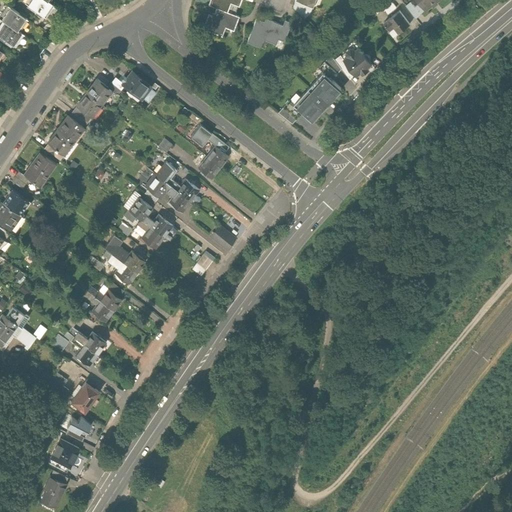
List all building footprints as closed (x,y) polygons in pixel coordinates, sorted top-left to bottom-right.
[(54,0),(36,0),(33,4),(50,15),(58,3),(54,0)] [(246,0),(215,0),(215,2),(223,6),(233,9),(237,1),(245,4),(246,0)] [(416,0),(410,4),(421,17),(430,10),(424,2),(420,6),(416,0)] [(422,0),(424,2),(430,10),(441,0),(422,0)] [(7,3),(1,17),(5,19),(11,5),(7,3)] [(245,14),(233,9),(223,6),(222,11),(219,10),(217,13),(215,12),(208,26),(228,33),(231,24),(240,28),(245,14)] [(8,19),(12,22),(23,30),(31,17),(16,7),(8,19)] [(416,22),(406,9),(390,21),(396,29),(401,26),(405,31),(416,22)] [(274,16),(272,20),(263,16),(255,38),(264,42),(270,44),(273,35),(291,42),(300,19),(293,17),(291,22),(274,16)] [(23,30),(12,22),(4,34),(19,45),(28,33),(23,30)] [(0,63),(0,64),(9,52),(0,46),(0,63)] [(372,67),(359,50),(355,53),(354,50),(350,50),(345,54),(345,58),(346,60),(344,61),(343,62),(354,77),(356,79),(361,75),(363,77),(369,73),(367,70),(372,67)] [(332,56),(319,69),(324,74),(333,82),(342,71),(335,61),(332,56)] [(342,71),(350,80),(354,77),(343,62),(344,61),(341,57),(335,61),(342,71)] [(324,74),(310,89),(328,106),(342,90),(333,82),(324,74)] [(157,96),(134,76),(124,88),(147,108),(157,96)] [(97,83),(87,97),(105,110),(115,96),(97,83)] [(314,122),(328,106),(310,89),(295,105),(305,114),(314,122)] [(105,110),(87,97),(78,110),(96,122),(105,110)] [(295,105),(291,101),(282,112),(295,124),(305,114),(295,105)] [(449,110),(446,107),(441,114),(443,116),(449,110)] [(70,125),(61,138),(76,149),(86,136),(70,125)] [(134,128),(128,135),(135,140),(141,134),(134,128)] [(170,136),(164,144),(172,150),(178,142),(170,136)] [(76,149),(61,138),(52,151),(67,162),(76,149)] [(205,145),(212,151),(217,145),(210,139),(205,145)] [(220,143),(212,154),(226,164),(234,153),(220,143)] [(218,175),(226,164),(212,154),(204,165),(218,175)] [(59,171),(42,158),(28,176),(46,189),(59,171)] [(170,159),(160,172),(196,198),(205,187),(192,177),(188,183),(176,175),(182,168),(170,159)] [(13,180),(24,187),(30,178),(19,171),(13,180)] [(188,209),(196,198),(160,172),(151,185),(155,187),(164,194),(167,196),(172,189),(178,194),(175,199),(188,209)] [(157,204),(164,194),(155,187),(147,197),(157,204)] [(147,217),(156,223),(160,217),(153,212),(158,205),(157,204),(147,197),(144,195),(143,196),(137,192),(129,203),(134,207),(142,213),(147,217)] [(5,207),(21,218),(30,205),(14,194),(5,207)] [(21,218),(5,207),(0,214),(0,222),(12,231),(21,218)] [(134,207),(130,212),(138,219),(142,213),(134,207)] [(164,212),(160,217),(156,223),(170,233),(178,223),(164,212)] [(144,222),(152,228),(156,223),(147,217),(144,222)] [(124,226),(133,233),(139,226),(129,219),(124,226)] [(228,220),(218,233),(233,245),(243,232),(228,220)] [(170,233),(156,223),(152,228),(145,237),(153,243),(155,240),(161,245),(170,233)] [(111,244),(114,246),(143,268),(151,257),(138,247),(135,250),(125,242),(129,238),(120,232),(111,244)] [(135,279),(143,268),(114,246),(109,252),(124,263),(121,268),(135,279)] [(217,255),(209,249),(196,267),(204,274),(217,255)] [(99,254),(95,260),(106,268),(110,262),(99,254)] [(49,274),(45,279),(53,285),(57,280),(49,274)] [(113,283),(112,284),(125,293),(129,286),(117,277),(113,283)] [(127,294),(125,293),(112,284),(113,283),(108,280),(104,287),(97,282),(93,288),(95,289),(106,296),(119,306),(127,294)] [(36,286),(29,281),(24,287),(32,292),(36,286)] [(119,306),(106,296),(95,289),(91,294),(102,302),(97,308),(111,317),(119,306)] [(42,332),(8,308),(0,319),(0,335),(7,341),(17,328),(36,342),(42,332)] [(69,318),(77,324),(79,325),(85,316),(76,309),(69,318)] [(85,318),(81,323),(93,331),(96,325),(85,318)] [(70,333),(86,345),(89,341),(95,333),(85,326),(83,328),(79,325),(77,324),(70,333)] [(95,333),(89,341),(103,351),(111,340),(97,330),(95,333)] [(67,349),(74,339),(64,331),(56,341),(67,349)] [(95,362),(103,351),(89,341),(86,345),(81,352),(95,362)] [(56,373),(48,367),(43,374),(51,380),(56,373)] [(79,381),(62,369),(53,382),(70,394),(79,381)] [(105,386),(91,377),(78,395),(91,405),(105,386)] [(82,441),(91,423),(73,414),(64,432),(82,441)] [(82,441),(66,434),(57,454),(76,463),(85,443),(82,441)] [(72,479),(57,472),(50,485),(53,487),(48,496),(61,502),(72,479)]
